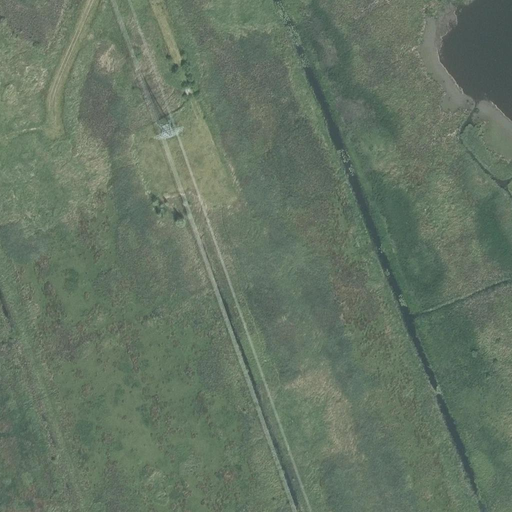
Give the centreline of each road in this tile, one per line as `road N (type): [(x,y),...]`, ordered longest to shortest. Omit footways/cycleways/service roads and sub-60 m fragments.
road 1 (track): [(153,0),(210,148)]
road 2 (track): [(21,131),(48,117),(90,0)]
